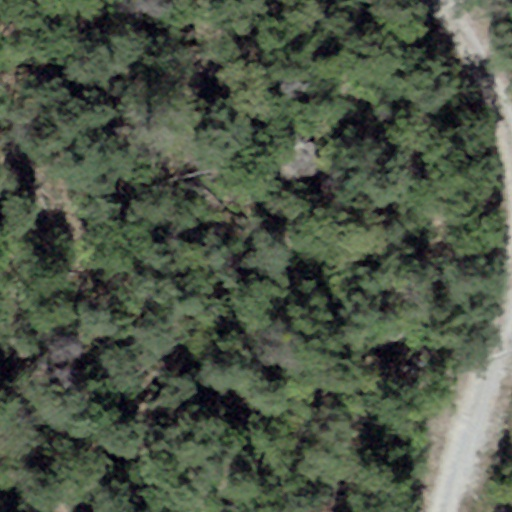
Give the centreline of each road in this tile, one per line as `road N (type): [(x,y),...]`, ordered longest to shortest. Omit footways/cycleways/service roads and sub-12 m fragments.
road 1 (track): [(511,312),(457,511)]
road 2 (track): [(455,0),(484,58),(511,159)]
